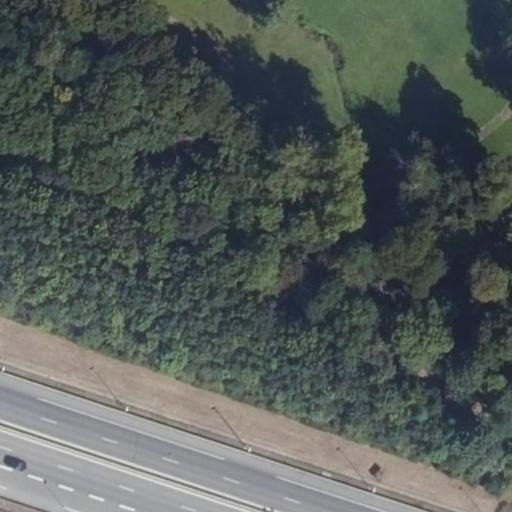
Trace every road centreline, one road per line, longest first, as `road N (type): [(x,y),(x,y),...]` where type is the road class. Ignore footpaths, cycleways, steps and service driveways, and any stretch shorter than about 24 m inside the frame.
road 1 (track): [(511,435),(476,427),(19,161),(0,158)]
road 2 (track): [(129,0),(511,263)]
road 3 (motorway): [(328,511),(0,405)]
road 4 (motorway): [(0,447),(197,511)]
road 5 (track): [(379,173),(490,133),(511,106)]
